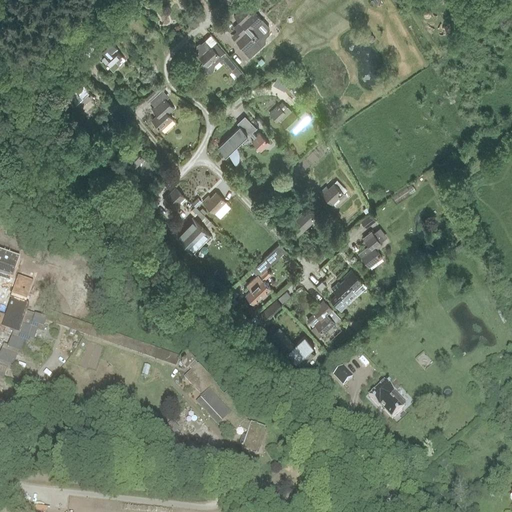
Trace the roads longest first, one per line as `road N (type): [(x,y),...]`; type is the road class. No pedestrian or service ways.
road 1 (unclassified): [(403,511),(24,109)]
road 2 (track): [(130,222),(199,155),(209,119),(172,88),(167,61),(220,11)]
road 3 (track): [(228,496),(0,471)]
road 4 (track): [(199,155),(310,270)]
road 5 (track): [(183,170),(100,78)]
